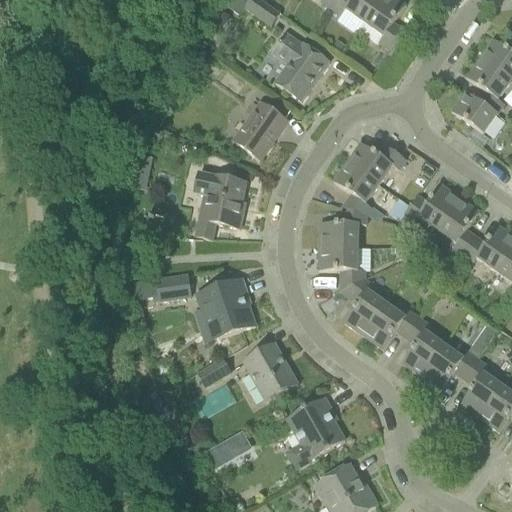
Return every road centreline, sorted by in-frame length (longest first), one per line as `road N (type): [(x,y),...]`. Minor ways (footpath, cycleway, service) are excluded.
road 1 (residential): [(411,106),(343,118),(295,194),(286,256),(290,287),(310,328),(388,395),(411,475),(425,494),(459,511)]
road 2 (residential): [(511,204),(428,145),(411,106)]
